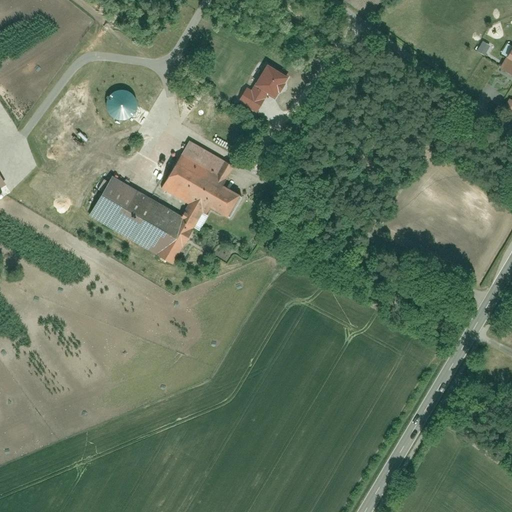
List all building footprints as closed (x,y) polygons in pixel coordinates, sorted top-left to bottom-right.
[(511,38),(510,38),(493,66),(511,77),(511,38)] [(283,83),(287,76),(268,65),(252,92),(263,99),(267,92),(274,97),(279,90),(280,91),(284,84),(283,83)] [(109,104),(127,123),(147,104),(128,85),(109,104)] [(511,115),(511,113),(511,100),(507,98),(501,110),(511,115)] [(212,207),(232,218),(245,195),(228,186),(238,167),(192,141),(181,161),(165,190),(191,205),(184,219),(113,179),(92,216),(174,262),(203,210),(208,213),(212,207)]
